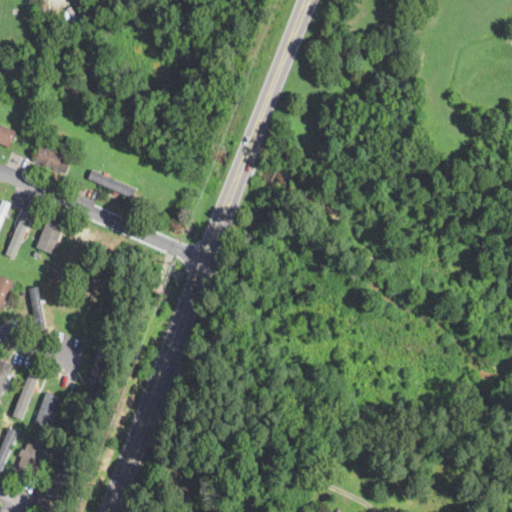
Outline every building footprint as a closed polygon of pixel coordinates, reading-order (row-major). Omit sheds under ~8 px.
[(13,142),(10,149),(0,144),(0,124),(17,132),(13,142)] [(42,136),(39,141),(31,138),(34,132),(42,136)] [(67,170),(66,173),(35,160),(42,144),(73,157),(67,170)] [(136,187),(132,197),(89,179),(93,169),(136,187)] [(0,229),(0,207),(3,200),(11,204),(0,229)] [(28,242),(26,249),(10,242),(23,211),(38,217),(28,242)] [(53,252),(37,246),(48,217),(64,224),(53,252)] [(0,274),(17,281),(4,310),(0,308),(0,274)] [(44,330),(37,331),(29,287),(39,286),(46,330),(44,330)] [(96,347),(96,348),(88,344),(92,336),(100,339),(96,347)] [(3,390),(0,396),(0,358),(13,364),(3,390)] [(94,401),(93,404),(83,401),(95,359),(106,362),(94,401)] [(26,411),(23,419),(14,416),(31,370),(40,373),(26,411)] [(63,397),(51,429),(35,422),(47,391),(63,397)] [(16,410),(13,416),(8,414),(10,408),(16,410)] [(0,466),(0,447),(10,426),(18,430),(0,466)] [(34,473),(18,466),(31,435),(47,442),(34,473)] [(65,455),(63,460),(56,457),(58,452),(65,455)] [(74,474),(72,478),(63,502),(46,495),(50,484),(48,483),(51,476),(53,477),(59,463),(76,470),(74,474)] [(47,510),(46,511),(34,507),(39,494),(51,499),(47,510)]
